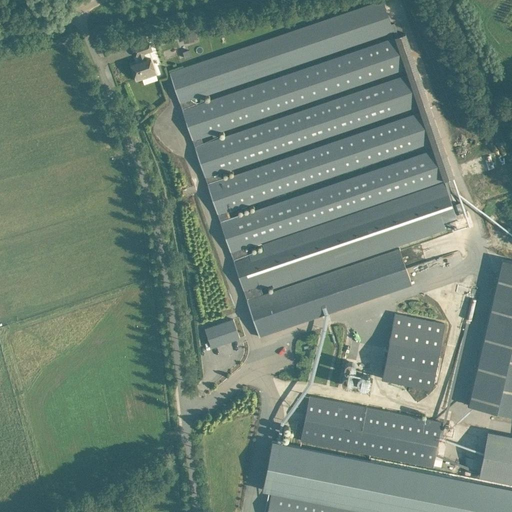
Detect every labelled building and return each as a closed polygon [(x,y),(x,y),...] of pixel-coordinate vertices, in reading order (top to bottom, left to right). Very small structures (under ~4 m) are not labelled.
[(170,73),(172,79),(180,101),(181,101),(184,110),(183,110),(193,139),(194,138),(197,147),(196,147),(205,176),(206,175),(209,184),(208,184),(218,213),(219,212),(222,222),(221,222),(231,251),(232,250),(235,260),(234,261),(244,289),(245,289),(248,299),(247,300),(260,336),(412,284),(399,247),(261,295),(258,285),(456,217),(448,193),(446,189),(246,256),(243,247),(443,178),(433,150),(228,220),(225,210),(430,141),(421,112),(220,180),(217,172),(418,103),(408,75),(202,145),(200,136),(405,66),(396,38),(195,106),(192,97),(393,29),(391,24),(383,0),(170,73)] [(433,150),(443,178),(446,189),(448,193),(451,191),(450,187),(447,179),(454,176),(405,32),(398,35),(394,22),(391,24),(393,29),(396,38),(405,66),(408,75),(418,103),(421,112),(430,141),(433,150)] [(137,55),(139,55),(144,53),(152,50),(149,42),(143,44),(134,47),(137,55)] [(151,58),(131,64),(137,80),(156,73),(151,58)] [(511,260),(501,258),(468,404),(511,414),(511,260)] [(445,322),(395,312),(381,377),(431,387),(445,322)] [(240,337),(233,318),(205,328),(211,347),(240,337)] [(301,440),(432,466),(441,421),(310,395),(301,440)] [(511,511),(511,487),(272,440),(263,489),(376,511),(511,511)] [(369,511),(271,492),(267,511),(369,511)]
